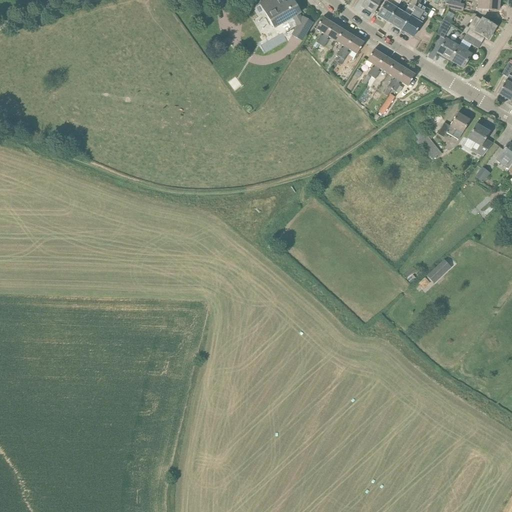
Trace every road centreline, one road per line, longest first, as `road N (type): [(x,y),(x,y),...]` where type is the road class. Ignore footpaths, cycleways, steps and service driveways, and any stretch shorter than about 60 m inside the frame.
road 1 (track): [(0,134),(140,185),(217,193),(313,173),(405,114),(463,90)]
road 2 (tertiary): [(469,93),(327,0)]
